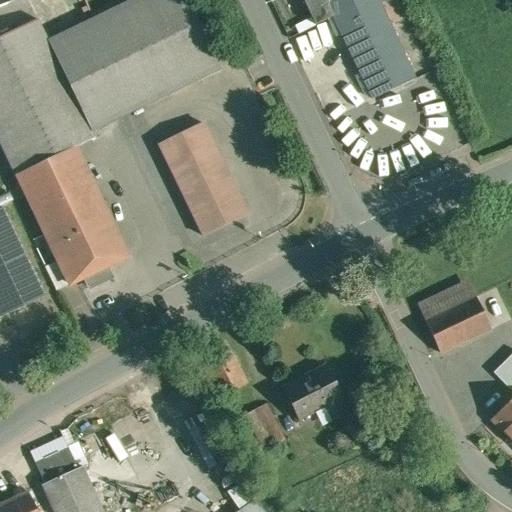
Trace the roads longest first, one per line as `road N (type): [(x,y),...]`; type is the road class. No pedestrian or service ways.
road 1 (residential): [(0,433),(45,401),(357,242)]
road 2 (residential): [(357,242),(468,470),(511,501)]
road 3 (residential): [(247,0),(357,242)]
road 4 (unclassified): [(357,242),(511,172)]
